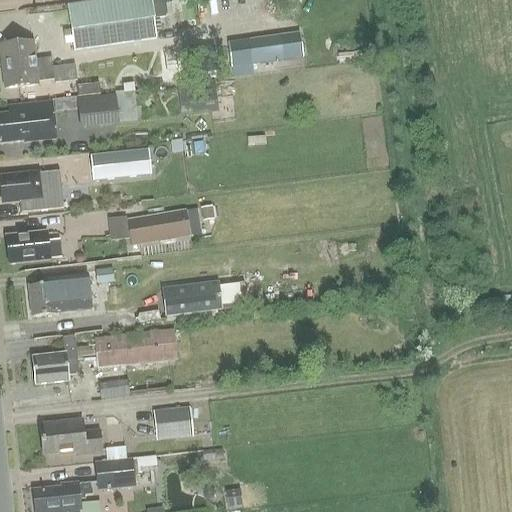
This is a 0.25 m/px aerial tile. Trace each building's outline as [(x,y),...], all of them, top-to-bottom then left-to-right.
[(170,0),(114,0),(68,7),(74,52),(156,41),(153,21),(165,19),(167,15),(166,6),(172,5),(170,0)] [(300,34),(227,44),(230,69),(303,59),(300,34)] [(38,84),(54,82),(52,59),(35,61),(33,44),(1,48),(6,91),(39,87),(38,84)] [(215,84),(190,87),(193,112),(218,109),(215,84)] [(79,99),(101,96),(100,86),(78,88),(79,99)] [(118,117),(116,96),(79,100),(81,120),(118,117)] [(37,140),(46,139),(57,137),(52,103),(9,108),(10,116),(0,117),(0,144),(37,140)] [(90,157),(93,183),(151,177),(148,151),(90,157)] [(40,174),(0,178),(4,206),(18,204),(20,215),(63,210),(59,172),(40,174)] [(201,209),(203,222),(214,220),(212,207),(201,209)] [(190,239),(190,237),(202,235),(198,210),(127,221),(131,248),(190,239)] [(60,242),(49,244),(47,233),(5,238),(9,267),(50,262),(50,261),(62,260),(60,242)] [(112,269),(96,271),(97,285),(113,284),(112,269)] [(42,286),(28,288),(31,319),(56,316),(56,314),(91,310),(87,275),(41,280),(42,286)] [(218,283),(186,287),(189,315),(221,311),(218,283)] [(183,330),(103,335),(108,398),(137,396),(134,364),(185,360),(183,330)] [(64,354),(55,355),(32,358),(36,388),(59,385),(70,384),(70,377),(79,375),(76,347),(75,336),(62,338),(63,348),(64,354)] [(190,408),(153,412),(156,438),(178,435),(179,439),(193,438),(190,408)] [(76,457),(102,454),(99,432),(83,433),(82,422),(40,426),(43,456),(59,454),(59,456),(76,455),(76,457)] [(202,453),(203,462),(223,459),(222,450),(202,453)] [(98,493),(135,489),(133,460),(95,463),(98,493)] [(99,511),(99,503),(80,505),(79,502),(85,502),(85,496),(92,495),(91,483),(78,484),(77,483),(61,485),(61,488),(32,491),(34,511),(99,511)]
